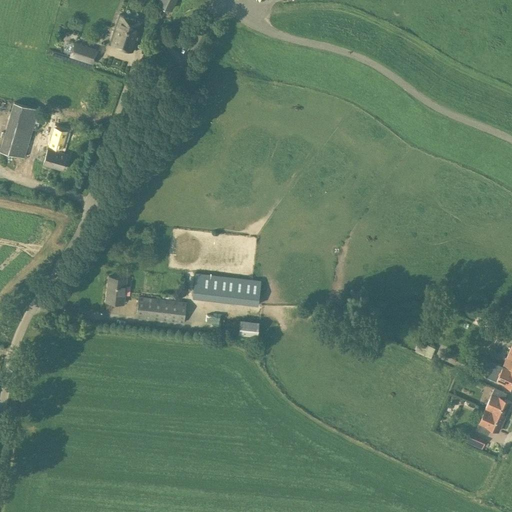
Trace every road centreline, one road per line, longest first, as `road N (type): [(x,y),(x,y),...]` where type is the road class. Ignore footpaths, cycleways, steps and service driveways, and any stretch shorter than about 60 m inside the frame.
road 1 (track): [(502,458),(485,491),(452,492),(288,407),(246,357),(18,332)]
road 2 (unclassified): [(0,422),(18,332),(208,15),(222,5)]
road 3 (unclassified): [(511,140),(422,99),(367,61),(262,28),(222,5)]
